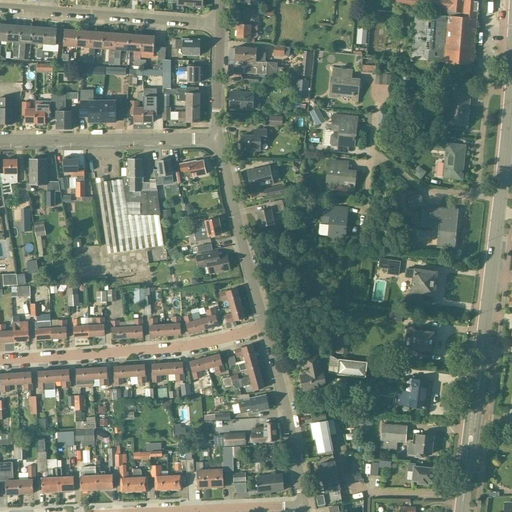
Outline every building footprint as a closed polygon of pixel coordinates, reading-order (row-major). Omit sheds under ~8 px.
[(177,0),(177,6),(191,6),(197,7),(197,8),(201,9),(202,7),(203,7),(203,0),(177,0)] [(370,0),(370,10),(370,18),(367,56),(396,58),(403,58),(402,63),(413,64),(413,68),(436,70),(437,61),(444,62),(444,71),(472,73),(472,65),(473,65),(478,0),(370,0)] [(248,9),(247,21),(259,22),(259,14),(262,14),(262,10),(248,9)] [(258,25),(251,25),(238,24),(237,38),(250,39),(251,31),(258,31),(258,25)] [(0,25),(0,40),(8,41),(9,26),(0,25)] [(21,27),(9,26),(8,41),(13,42),(12,48),(14,48),(13,59),(19,59),(21,27)] [(33,28),(21,27),(19,59),(24,60),(25,43),(32,43),(33,28)] [(45,29),(33,28),(32,43),(44,44),(45,29)] [(45,29),(44,44),(49,45),(56,45),(58,30),(45,29)] [(77,48),(78,31),(66,30),(64,47),(77,48)] [(78,31),(77,48),(89,49),(91,32),(78,31)] [(91,32),(89,49),(104,50),(105,33),(91,32)] [(118,34),(105,33),(104,50),(109,50),(108,65),(115,65),(118,34)] [(129,35),(118,34),(115,65),(120,66),(121,51),(128,52),(129,35)] [(129,35),(128,52),(134,52),(133,67),(140,67),(140,60),(141,53),(142,36),(129,35)] [(156,37),(142,36),(141,53),(155,54),(156,37)] [(183,41),(183,42),(177,42),(177,49),(183,49),(183,55),(201,55),(201,41),(183,41)] [(274,55),(289,56),(290,46),(274,45),(274,55)] [(157,69),(157,70),(163,70),(163,60),(165,60),(166,48),(159,47),(158,61),(157,69)] [(235,47),(233,73),(259,75),(265,75),(267,75),(277,76),(277,68),(278,63),(268,62),(266,62),(267,49),(235,47)] [(305,51),(303,74),(310,75),(313,52),(305,51)] [(189,66),(189,68),(178,68),(178,76),(189,76),(189,83),(200,83),(201,67),(196,67),(196,66),(189,66)] [(333,66),(332,77),(330,96),(338,97),(338,94),(353,96),(353,101),(358,102),(360,80),(351,79),(353,68),(333,66)] [(126,76),(126,68),(106,68),(106,75),(126,76)] [(129,86),(137,87),(138,75),(137,75),(137,70),(130,69),(129,86)] [(390,86),(391,75),(376,73),(375,85),(390,86)] [(242,83),(258,83),(258,76),(256,76),(243,75),(242,83)] [(471,85),(451,83),(447,124),(467,126),(471,85)] [(187,94),(186,94),(186,88),(177,88),(177,89),(164,89),(164,94),(180,94),(180,101),(187,101),(187,107),(200,107),(200,94),(187,93),(187,94)] [(261,97),(254,97),(254,93),(231,92),(230,109),(260,111),(261,97)] [(73,112),(66,112),(66,95),(51,95),(51,110),(57,110),(57,129),(73,129),(73,112)] [(13,109),(12,109),(12,99),(0,98),(0,124),(13,124),(13,109)] [(103,122),(103,101),(102,98),(83,98),(83,113),(89,113),(89,122),(103,122)] [(116,101),(103,101),(103,122),(116,122),(116,112),(122,112),(122,98),(116,98),(116,101)] [(151,123),(151,121),(154,121),(154,114),(157,114),(157,100),(149,100),(149,108),(144,108),(144,121),(146,121),(146,123),(151,123)] [(144,121),(144,108),(139,108),(139,101),(131,101),(131,114),(134,114),(134,121),(144,121)] [(35,109),(30,109),(30,102),(23,102),(23,116),(26,116),(26,123),(27,123),(28,125),(32,125),(33,123),(35,123),(35,109)] [(49,103),(41,103),(35,103),(35,109),(35,123),(37,123),(37,125),(42,125),(42,123),(45,123),(45,116),(49,116),(49,103)] [(163,120),(171,121),(171,108),(163,107),(163,120)] [(187,107),(187,111),(179,111),(178,122),(187,122),(187,123),(200,123),(200,107),(187,107)] [(311,112),(318,125),(326,121),(319,107),(311,112)] [(332,131),(334,131),(333,134),(332,134),(331,136),(330,144),(330,145),(332,146),(338,147),(338,145),(355,147),(358,117),(334,115),(332,131)] [(282,126),(283,117),(269,117),(269,126),(282,126)] [(254,129),(254,135),(241,135),(241,151),(260,151),(260,142),(267,143),(267,129),(254,129)] [(431,136),(431,143),(446,144),(446,137),(431,136)] [(465,146),(447,144),(447,152),(444,178),(462,179),(465,146)] [(80,159),(72,159),(72,158),(70,156),(65,156),(65,158),(65,159),(65,172),(73,172),(73,178),(75,178),(76,198),(82,198),(82,202),(93,200),(93,197),(85,197),(84,178),(85,178),(85,170),(80,170),(80,159)] [(4,160),(4,174),(0,173),(0,174),(3,194),(12,193),(11,184),(17,183),(17,173),(18,173),(18,159),(4,160)] [(30,159),(30,183),(26,184),(28,191),(31,191),(31,184),(47,184),(47,159),(30,159)] [(158,161),(160,174),(155,175),(156,180),(156,185),(163,184),(162,177),(173,175),(170,159),(158,161)] [(127,168),(127,176),(122,176),(123,179),(110,181),(97,183),(107,248),(108,254),(165,245),(159,215),(161,215),(156,185),(156,180),(150,180),(151,182),(144,182),(144,177),(144,168),(143,168),(143,160),(128,160),(128,168),(127,168)] [(196,160),(187,162),(180,164),(183,178),(190,176),(191,177),(207,174),(204,160),(197,162),(196,160)] [(419,165),(413,173),(421,179),(427,171),(419,165)] [(277,166),(270,167),(269,166),(247,171),(252,189),(273,184),(273,182),(281,180),(277,166)] [(354,193),(356,172),(328,169),(326,188),(334,189),(335,186),(350,187),(349,193),(354,193)] [(69,188),(67,177),(59,178),(61,190),(69,188)] [(285,185),(265,189),(267,198),(287,194),(285,185)] [(55,207),(55,191),(46,191),(46,207),(55,207)] [(68,212),(74,211),(73,196),(66,196),(68,212)] [(269,203),(270,209),(257,212),(260,227),(274,224),(276,222),(275,216),(272,215),(272,213),(285,210),(282,200),(269,203)] [(328,236),(345,238),(348,208),(324,206),(322,222),(330,223),(328,236)] [(437,247),(455,248),(459,209),(427,206),(426,221),(439,222),(437,247)] [(22,208),(23,232),(32,231),(31,208),(22,208)] [(206,222),(208,232),(195,235),(197,243),(211,239),(210,238),(222,235),(218,218),(206,222)] [(46,235),(44,221),(33,223),(38,246),(42,245),(40,237),(46,235)] [(194,255),(213,251),(211,244),(192,248),(194,255)] [(81,246),(81,268),(101,269),(101,246),(81,246)] [(168,253),(172,258),(179,253),(176,248),(168,253)] [(227,256),(209,260),(208,253),(196,256),(199,268),(208,266),(210,274),(230,270),(227,256)] [(401,261),(380,259),(379,268),(388,269),(387,275),(399,276),(401,261)] [(30,273),(40,271),(39,260),(28,261),(30,273)] [(437,273),(415,270),(406,269),(405,277),(414,279),(412,293),(424,294),(423,300),(432,302),(433,295),(434,295),(436,294),(437,288),(435,287),(437,273)] [(0,285),(17,285),(17,274),(0,274),(0,285)] [(132,286),(131,279),(118,281),(119,288),(132,286)] [(118,281),(108,281),(108,290),(116,289),(118,289),(118,281)] [(31,296),(31,286),(13,286),(13,295),(31,296)] [(67,287),(69,307),(79,306),(79,295),(77,295),(76,287),(67,287)] [(230,306),(241,303),(237,288),(219,293),(221,301),(228,299),(230,306)] [(108,290),(107,290),(108,302),(117,301),(116,289),(108,290)] [(96,291),(97,302),(107,301),(106,291),(96,291)] [(163,303),(164,314),(171,313),(170,303),(169,298),(163,299),(164,303),(163,303)] [(31,317),(37,316),(40,316),(40,315),(40,311),(40,303),(37,303),(31,304),(31,317)] [(232,314),(225,316),(222,317),(225,329),(237,326),(235,321),(245,318),(241,303),(230,306),(232,314)] [(307,326),(303,308),(297,310),(295,304),(288,306),(292,322),(298,321),(300,328),(307,326)] [(209,317),(201,319),(204,329),(219,325),(214,308),(207,310),(209,317)] [(402,320),(403,311),(390,310),(390,319),(402,320)] [(199,313),(192,315),(184,317),(189,334),(204,329),(201,319),(200,319),(199,313)] [(20,323),(20,316),(12,316),(13,331),(14,341),(29,340),(28,322),(20,323)] [(173,324),(165,324),(166,335),(182,334),(180,316),(172,316),(173,324)] [(96,318),(89,319),(90,336),(105,335),(104,317),(96,318)] [(166,335),(165,324),(158,325),(157,318),(149,318),(150,336),(166,335)] [(89,319),(81,319),(73,319),(74,337),(90,336),(89,319)] [(127,327),(128,338),(144,336),(142,319),(135,319),(135,326),(127,327)] [(59,328),(51,328),(52,339),(67,338),(66,320),(59,320),(59,328)] [(126,322),(119,322),(119,320),(111,321),(112,339),(128,338),(127,327),(126,322)] [(37,322),(35,322),(36,329),(36,340),(52,339),(51,328),(50,321),(37,322)] [(13,331),(6,332),(5,324),(0,324),(0,342),(14,341),(13,331)] [(420,331),(416,331),(416,327),(406,326),(405,335),(414,336),(412,348),(422,350),(422,355),(430,356),(431,351),(432,351),(435,349),(435,344),(433,342),(434,333),(431,333),(432,327),(421,326),(420,331)] [(338,352),(347,354),(349,337),(340,336),(338,352)] [(246,363),(257,360),(253,344),(235,349),(237,356),(244,355),(246,363)] [(205,357),(207,368),(215,366),(217,373),(225,371),(220,353),(205,357)] [(303,357),(306,375),(301,376),(304,391),(326,387),(323,371),(320,354),(303,357)] [(227,358),(230,367),(237,365),(234,356),(227,358)] [(207,368),(205,357),(190,361),(195,379),(202,377),(200,370),(207,368)] [(337,375),(366,378),(367,362),(330,358),(329,366),(338,367),(337,375)] [(257,360),(246,363),(239,365),(240,371),(248,369),(250,376),(261,373),(257,360)] [(183,362),(167,363),(168,374),(177,373),(177,381),(184,380),(183,362)] [(398,379),(400,364),(384,362),(382,377),(398,379)] [(168,374),(167,363),(152,364),(154,382),(161,381),(161,374),(168,374)] [(130,365),(130,376),(138,376),(139,383),(147,382),(145,364),(130,365)] [(130,376),(130,365),(114,366),(115,385),(124,384),(123,377),(130,376)] [(93,386),(101,386),(109,385),(107,367),(92,368),(93,386)] [(93,386),(92,368),(77,369),(78,387),(93,386)] [(70,369),(54,371),(55,381),(63,381),(63,388),(71,387),(70,369)] [(55,381),(54,371),(39,372),(40,390),(46,389),(47,392),(53,391),(53,389),(52,381),(55,381)] [(16,373),(17,384),(24,383),(25,390),(33,390),(32,372),(16,373)] [(17,384),(16,373),(1,374),(2,392),(10,392),(9,384),(17,384)] [(239,379),(232,381),(234,386),(233,386),(236,396),(241,395),(239,388),(252,384),(254,391),(265,388),(261,373),(250,376),(239,379)] [(232,381),(239,379),(238,375),(222,379),(225,389),(233,386),(234,386),(232,381)] [(428,395),(427,395),(428,382),(408,379),(407,392),(402,391),(400,405),(426,408),(428,395)] [(191,397),(189,383),(180,384),(181,390),(169,391),(169,398),(177,397),(177,399),(191,397)] [(132,401),(131,386),(127,386),(128,393),(126,393),(126,396),(122,396),(123,402),(132,401)] [(168,388),(159,388),(160,398),(169,397),(168,388)] [(113,399),(112,390),(112,389),(108,389),(108,392),(105,393),(105,400),(113,399)] [(120,389),(112,390),(113,399),(113,401),(121,400),(120,389)] [(84,395),(74,396),(75,411),(85,410),(84,395)] [(239,402),(239,404),(232,406),(234,414),(241,412),(241,413),(253,410),(254,413),(270,410),(267,395),(250,398),(250,399),(239,402)] [(84,429),(94,429),(96,429),(95,417),(86,418),(86,422),(84,422),(84,421),(75,422),(76,430),(84,429)] [(314,439),(315,438),(330,435),(327,422),(311,425),(314,439)] [(251,433),(250,433),(250,435),(251,441),(251,443),(277,441),(276,423),(266,424),(266,427),(254,427),(254,433),(251,433)] [(181,424),(172,425),(173,438),(182,438),(181,424)] [(382,424),(382,425),(381,441),(405,442),(407,426),(382,424)] [(94,429),(84,429),(84,430),(75,430),(76,441),(94,440),(94,429)] [(102,442),(105,435),(99,432),(95,438),(102,442)] [(69,447),(74,447),(74,446),(74,433),(59,433),(59,443),(66,443),(66,447),(69,447)] [(245,433),(224,434),(224,436),(225,446),(246,445),(245,442),(245,435),(245,433)] [(0,444),(12,444),(12,434),(0,434),(0,444)] [(433,436),(417,435),(414,434),(413,443),(408,443),(407,454),(415,455),(415,457),(424,459),(424,454),(432,454),(433,436)] [(330,435),(315,438),(318,452),(332,449),(330,435)] [(265,446),(266,453),(277,452),(276,445),(265,446)] [(234,483),(236,483),(236,488),(246,487),(245,472),(251,471),(251,467),(247,467),(246,456),(241,456),(240,446),(232,447),(233,458),(239,458),(240,466),(243,466),(243,469),(235,469),(235,474),(234,474),(234,483)] [(26,448),(18,448),(18,460),(27,460),(26,448)] [(116,466),(115,449),(115,448),(108,448),(109,467),(116,466)] [(134,478),(129,478),(128,472),(126,472),(126,464),(123,464),(123,462),(127,462),(126,453),(120,454),(120,449),(115,449),(116,466),(119,466),(120,479),(121,492),(127,491),(127,493),(133,493),(133,491),(134,491),(134,478)] [(151,457),(150,451),(134,452),(134,461),(151,460),(150,457),(151,457)] [(47,472),(46,452),(37,452),(38,473),(47,472)] [(100,465),(100,457),(96,458),(96,460),(97,489),(114,488),(113,474),(105,474),(105,471),(101,471),(100,465)] [(92,475),(88,475),(88,468),(82,468),(80,471),(81,476),(81,490),(83,490),(83,492),(88,492),(88,490),(97,489),(96,460),(92,460),(92,466),(92,475)] [(187,470),(187,460),(180,460),(180,463),(175,463),(175,471),(187,470)] [(223,486),(223,469),(222,461),(209,462),(209,470),(210,470),(211,487),(223,486)] [(19,480),(13,480),(12,462),(0,462),(0,472),(0,481),(6,481),(6,495),(20,495),(20,480),(19,480)] [(209,470),(204,470),(203,462),(196,462),(197,470),(198,488),(211,487),(210,470),(209,470)] [(323,478),(337,476),(335,462),(319,465),(321,479),(323,478)] [(371,475),(378,476),(379,463),(372,462),(371,475)] [(418,483),(427,484),(427,482),(433,482),(433,480),(435,480),(436,472),(434,472),(434,469),(415,467),(415,464),(408,464),(408,471),(414,472),(413,480),(418,481),(418,483)] [(169,476),(168,476),(168,471),(162,471),(161,465),(151,466),(151,477),(155,477),(156,490),(162,490),(162,491),(168,491),(168,489),(169,489),(169,476)] [(29,466),(29,473),(19,473),(19,480),(20,480),(20,495),(34,494),(33,480),(36,480),(35,466),(29,466)] [(58,468),(53,469),(53,477),(42,477),(43,492),(44,491),(44,494),(49,494),(49,491),(59,491),(58,468)] [(62,468),(58,468),(59,491),(68,491),(68,493),(73,493),(73,490),(75,490),(74,476),(62,476),(62,468)] [(148,477),(142,478),(142,471),(140,469),(133,469),(134,478),(134,491),(136,491),(136,492),(142,492),(142,491),(149,490),(148,477)] [(259,493),(284,491),(283,475),(257,477),(259,493)] [(183,476),(169,476),(169,489),(171,489),(171,491),(177,491),(177,489),(183,489),(183,476)] [(337,476),(323,478),(326,492),(340,489),(337,476)] [(325,494),(318,496),(321,506),(327,504),(325,494)]
